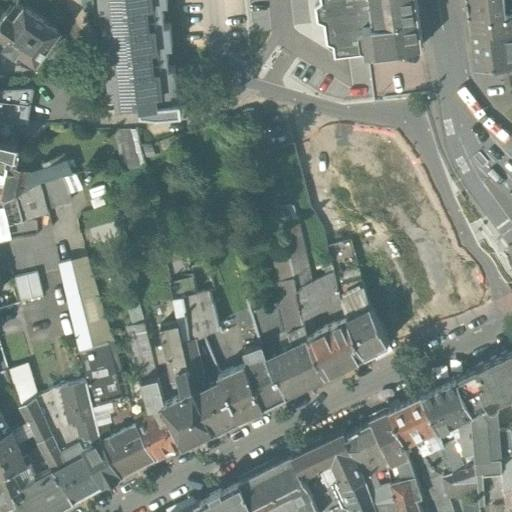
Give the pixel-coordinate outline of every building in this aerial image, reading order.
[(96,0),(98,20),(104,20),(106,41),(100,42),(102,65),(108,65),(110,86),(104,87),(106,110),(112,109),(113,120),(137,118),(138,126),(155,128),(179,126),(179,113),(169,113),(168,104),(175,103),(172,80),(166,80),(164,59),(170,58),(168,35),(162,35),(160,14),(166,14),(164,0),(96,0)] [(318,0),(319,9),(314,13),(316,30),(322,32),(325,52),(333,56),(334,66),(365,62),(421,55),(416,17),(410,15),(409,5),(414,2),(413,0),(318,0)] [(511,0),(467,5),(471,35),(511,30),(511,0)] [(6,26),(0,33),(0,44),(8,50),(4,56),(13,64),(16,60),(33,73),(35,70),(40,63),(46,67),(61,48),(54,43),(56,41),(24,17),(23,18),(16,13),(7,27),(6,26)] [(511,71),(511,30),(471,35),(476,76),(511,71)] [(365,62),(372,113),(382,112),(382,109),(429,103),(422,64),(421,55),(365,62)] [(40,63),(35,70),(41,74),(46,67),(40,63)] [(0,135),(0,145),(5,147),(13,148),(16,133),(7,131),(6,137),(0,135)] [(144,191),(143,172),(152,171),(152,160),(137,160),(136,144),(114,144),(116,192),(144,191)] [(0,176),(14,178),(16,166),(2,163),(5,147),(0,145),(0,176)] [(63,185),(28,197),(5,192),(0,222),(0,231),(11,225),(34,211),(58,204),(68,201),(63,185)] [(34,211),(11,225),(18,250),(44,243),(43,240),(67,232),(58,204),(34,211)] [(274,232),(292,303),(294,313),(311,309),(290,228),(274,232)] [(322,334),(337,326),(331,303),(328,291),(320,294),(323,301),(311,309),(294,313),(299,345),(304,343),(322,334)] [(337,326),(341,340),(362,381),(385,369),(366,331),(354,296),(331,303),(337,326)] [(31,302),(9,308),(15,330),(37,325),(31,302)] [(283,356),(291,359),(295,368),(280,375),(263,383),(272,403),(276,401),(284,421),(323,401),(304,363),(302,360),(300,353),(299,345),(294,313),(292,303),(271,309),(283,356)] [(178,323),(186,322),(183,305),(166,309),(170,325),(175,349),(178,364),(184,363),(178,323)] [(178,364),(179,369),(198,360),(199,362),(215,355),(208,329),(212,327),(210,318),(206,319),(205,317),(201,318),(200,309),(196,309),(195,306),(190,307),(193,320),(186,322),(178,323),(184,363),(178,364)] [(233,351),(243,384),(262,378),(248,335),(242,314),(222,322),(226,349),(232,346),(233,351)] [(226,349),(222,322),(218,325),(212,327),(208,329),(215,355),(216,360),(233,351),(232,346),(226,349)] [(175,349),(170,325),(151,330),(157,353),(158,353),(175,349)] [(328,344),(335,347),(304,363),(323,401),(362,381),(341,340),(337,326),(322,334),(328,344)] [(0,334),(0,346),(17,342),(15,330),(0,334)] [(262,378),(263,383),(280,375),(274,363),(280,360),(273,330),(248,335),(262,378)] [(175,349),(158,353),(171,416),(177,414),(178,420),(160,429),(180,472),(209,458),(189,413),(179,369),(178,364),(175,349)] [(143,407),(153,405),(142,358),(136,360),(138,369),(133,370),(143,407)] [(96,468),(107,463),(99,430),(118,424),(109,392),(99,394),(98,390),(91,391),(82,360),(71,364),(83,408),(96,468)] [(209,458),(234,445),(215,401),(199,362),(198,360),(179,369),(189,413),(209,458)] [(454,404),(471,439),(473,457),(475,494),(499,492),(498,481),(511,477),(511,475),(508,452),(496,453),(494,430),(497,422),(493,412),(511,402),(511,373),(474,392),(475,394),(454,404)] [(263,383),(262,378),(243,384),(246,388),(241,390),(262,431),(284,421),(276,401),(272,403),(263,383)] [(262,431),(241,390),(231,394),(250,437),(262,431)] [(250,437),(231,394),(215,401),(234,445),(250,437)] [(31,423),(25,401),(11,406),(9,399),(3,401),(2,398),(0,398),(0,430),(0,431),(8,428),(9,430),(14,429),(16,434),(30,426),(34,425),(33,422),(31,423)] [(497,422),(509,418),(511,416),(511,402),(493,412),(497,422)] [(447,451),(456,447),(459,462),(473,457),(471,439),(454,404),(419,420),(435,454),(443,451),(446,449),(447,451)] [(151,487),(180,472),(160,429),(153,405),(143,407),(137,408),(144,437),(150,435),(153,441),(133,451),(151,487)] [(40,420),(40,423),(44,433),(56,466),(70,460),(78,478),(97,511),(101,511),(116,504),(96,468),(83,408),(56,415),(40,420)] [(437,459),(435,454),(419,420),(385,437),(401,470),(409,466),(411,470),(410,471),(425,511),(441,511),(440,502),(451,498),(441,470),(437,459)] [(40,423),(34,425),(30,426),(48,465),(33,471),(41,486),(45,494),(49,497),(57,509),(58,511),(97,511),(78,478),(70,460),(56,466),(44,433),(40,423)] [(48,465),(30,426),(16,434),(15,437),(21,447),(11,452),(13,455),(23,450),(28,462),(33,471),(48,465)] [(405,481),(401,470),(385,437),(366,446),(382,476),(388,490),(405,481)] [(116,458),(132,450),(129,439),(112,443),(116,458)] [(388,511),(383,493),(388,490),(382,476),(366,446),(341,458),(363,506),(365,511),(388,511)] [(0,461),(0,501),(21,494),(11,471),(28,462),(23,450),(13,455),(6,458),(0,461)] [(151,487),(133,451),(132,450),(116,458),(107,463),(96,468),(116,504),(151,487)] [(443,451),(435,454),(437,459),(445,455),(443,451)] [(365,511),(363,506),(341,458),(340,456),(320,467),(319,465),(307,471),(308,473),(288,483),(300,507),(302,511),(327,511),(325,507),(335,503),(338,511),(365,511)] [(473,457),(459,462),(441,470),(451,498),(440,502),(441,511),(474,511),(473,502),(476,502),(475,494),(473,457)] [(511,511),(511,477),(498,481),(499,492),(500,511),(511,511)] [(415,511),(405,481),(388,490),(383,493),(388,508),(388,511),(415,511)] [(302,511),(300,507),(288,483),(235,511),(302,511)] [(500,511),(499,492),(475,494),(476,502),(473,502),(474,511),(500,511)] [(28,511),(21,494),(0,501),(0,511),(58,511),(57,509),(49,497),(37,504),(42,511),(28,511)]
